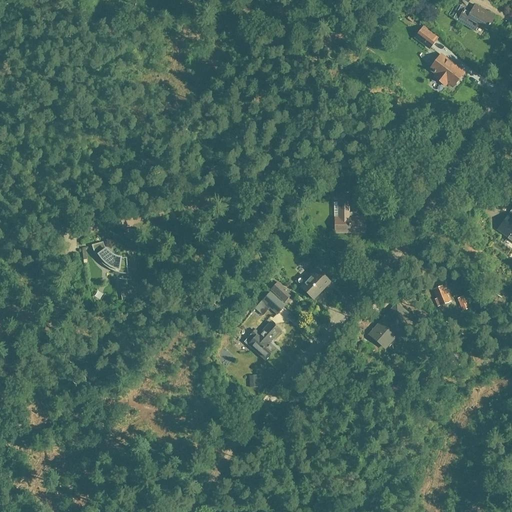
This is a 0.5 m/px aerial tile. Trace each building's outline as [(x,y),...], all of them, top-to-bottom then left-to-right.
[(475,30),(478,25),(487,30),(495,16),(475,5),(471,12),(461,6),(453,18),(475,31),(475,30)] [(415,37),(430,49),(437,39),(423,28),(415,37)] [(438,76),(436,79),(445,86),(447,82),(453,87),(464,73),(457,67),(456,68),(451,65),(452,64),(441,55),(430,69),(438,76)] [(335,195),(335,204),(337,204),(338,230),(345,230),(345,229),(349,229),(349,233),(365,233),(365,217),(349,217),(349,195),(335,195)] [(511,214),(510,213),(498,230),(509,238),(508,240),(511,243),(511,214)] [(106,249),(104,246),(103,242),(91,246),(93,249),(95,254),(96,257),(100,262),(104,266),(109,269),(115,272),(121,274),(128,275),(126,259),(122,259),(118,258),(115,257),(111,255),(109,253),(106,249)] [(317,270),(300,287),(313,299),(330,282),(317,270)] [(284,303),(292,295),(278,282),(270,290),(284,303)] [(442,286),(434,290),(437,298),(435,299),(438,307),(451,302),(446,289),(443,290),(442,286)] [(137,290),(120,293),(121,301),(138,298),(137,290)] [(277,314),(284,306),(270,293),(255,309),(263,315),(270,308),(277,314)] [(470,309),(465,296),(457,298),(462,311),(470,309)] [(397,304),(370,335),(382,346),(391,337),(393,339),(400,330),(407,336),(419,324),(397,304)] [(270,322),(260,334),(255,330),(244,342),(265,360),(275,348),(270,343),(281,331),(270,322)] [(232,359),(225,363),(230,371),(237,367),(232,359)]
